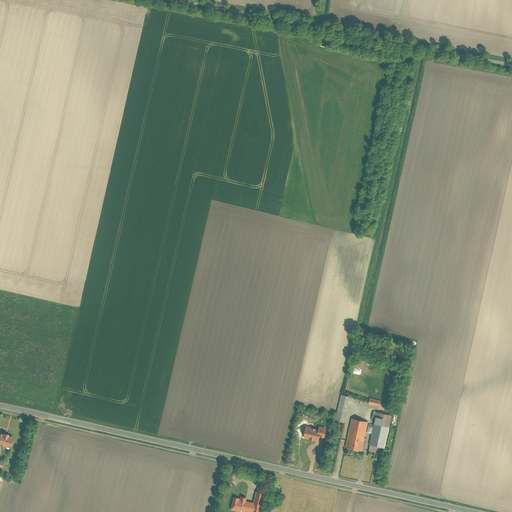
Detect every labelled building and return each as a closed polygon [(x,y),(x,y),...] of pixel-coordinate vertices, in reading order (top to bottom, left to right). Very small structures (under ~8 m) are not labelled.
[(346,395),(341,394),(336,420),(341,421),(346,395)] [(392,415),(377,412),(370,444),(385,447),(392,415)] [(368,421),(352,418),(346,446),(362,449),(368,421)] [(319,430),(307,427),(305,437),(320,440),(321,432),(326,433),(327,427),(320,426),(319,430)] [(0,431),(0,430),(0,445),(10,447),(13,436),(9,435),(9,434),(3,432),(3,433),(0,432),(0,431)] [(264,492),(256,490),(254,501),(234,498),(232,509),(246,511),(246,510),(252,511),(253,510),(260,511),(264,492)]
